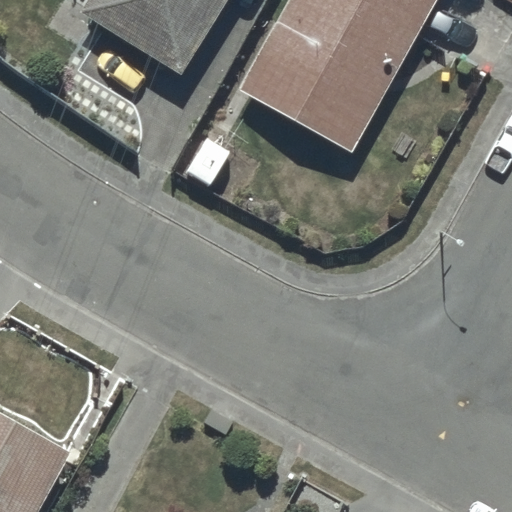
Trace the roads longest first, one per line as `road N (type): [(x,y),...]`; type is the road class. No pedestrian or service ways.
road 1 (residential): [(0,186),(412,421)]
road 2 (residential): [(412,421),(511,234)]
